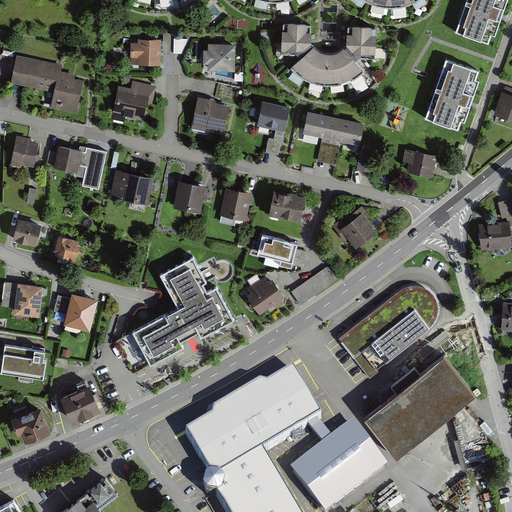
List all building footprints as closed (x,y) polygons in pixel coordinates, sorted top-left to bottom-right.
[(466,0),(456,32),(488,43),(491,33),(495,35),(507,0),(466,0)] [(311,27),(282,25),(282,51),(293,53),(299,60),(290,69),(296,73),(304,80),(314,83),(325,85),(336,83),(346,82),(357,78),(365,71),(355,61),(360,56),(375,58),(376,29),(347,28),(346,47),(343,52),(337,56),(327,55),(317,53),(310,46),(311,27)] [(130,40),(130,66),(163,67),(164,40),(130,40)] [(206,45),(206,71),(236,72),(236,45),(206,45)] [(62,67),(17,58),(11,83),(55,92),(51,109),(78,115),(85,80),(60,75),(62,67)] [(446,59),(426,118),(458,129),(461,120),(465,121),(479,81),(475,79),(478,70),(446,59)] [(154,90),(119,83),(111,120),(147,127),(154,90)] [(511,92),(505,90),(497,114),(511,119),(511,92)] [(197,101),(192,129),(227,136),(232,107),(197,101)] [(263,103),(258,126),(286,132),(291,109),(263,103)] [(365,124),(308,113),(303,138),(360,149),(365,124)] [(39,142),(16,137),(10,168),(33,172),(39,142)] [(80,177),(85,156),(58,149),(53,171),(80,177)] [(437,157),(410,151),(406,172),(433,177),(437,157)] [(144,207),(151,180),(115,170),(107,198),(144,207)] [(206,188),(181,182),(175,210),(200,216),(206,188)] [(251,193),(227,188),(221,216),(245,221),(251,193)] [(307,201),(273,194),(268,218),(302,225),(307,201)] [(511,196),(501,198),(503,220),(511,219),(511,196)] [(363,213),(343,228),(358,249),(379,233),(363,213)] [(20,218),(12,241),(36,249),(44,226),(20,218)] [(511,226),(478,227),(479,252),(511,251),(511,226)] [(312,246),(260,233),(254,256),(306,269),(312,246)] [(58,234),(53,254),(76,259),(80,240),(58,234)] [(178,310),(119,341),(136,373),(184,348),(181,341),(199,331),(203,338),(235,321),(218,290),(209,295),(204,285),(207,283),(194,257),(160,275),(178,310)] [(327,267),(292,291),(300,302),(335,278),(327,267)] [(272,279),(248,294),(261,314),(285,298),(272,279)] [(43,285),(20,282),(15,314),(38,317),(43,285)] [(397,294),(339,340),(370,380),(432,328),(437,318),(438,308),(436,300),(432,294),(426,289),(419,287),(412,287),(405,289),(397,294)] [(73,294),(64,324),(88,331),(97,301),(73,294)] [(511,302),(500,302),(499,330),(511,330),(511,302)] [(43,353),(3,347),(1,361),(0,360),(0,375),(41,382),(44,360),(42,359),(43,353)] [(448,358),(368,421),(400,462),(480,398),(448,358)] [(296,373),(186,436),(229,511),(296,511),(264,455),(323,421),(296,373)] [(90,387),(62,398),(72,423),(100,412),(90,387)] [(49,433),(39,409),(9,421),(19,445),(49,433)] [(333,511),(387,471),(352,426),(292,472),(322,511),(333,511)] [(108,511),(91,489),(60,511),(108,511)] [(22,511),(15,498),(0,505),(0,511),(22,511)]
